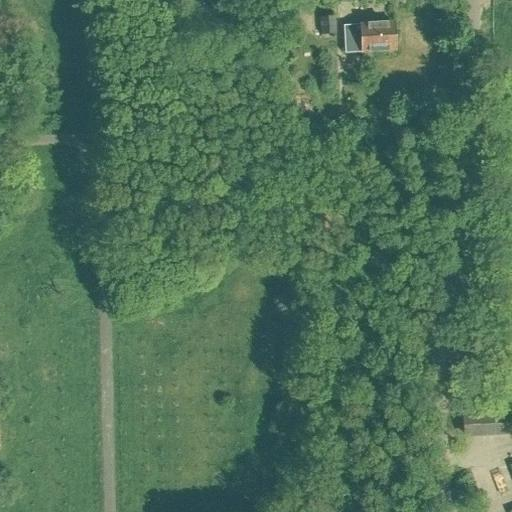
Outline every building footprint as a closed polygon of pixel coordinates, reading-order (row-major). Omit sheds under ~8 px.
[(151,0),(153,16),(165,15),(163,0),(151,0)] [(336,35),(334,16),(319,18),(320,36),(336,35)] [(394,51),(392,23),(359,25),(359,26),(342,27),(344,53),(361,52),(361,53),(394,51)] [(5,376),(18,379),(22,362),(9,359),(5,376)] [(460,402),(461,439),(510,437),(508,400),(460,402)]
